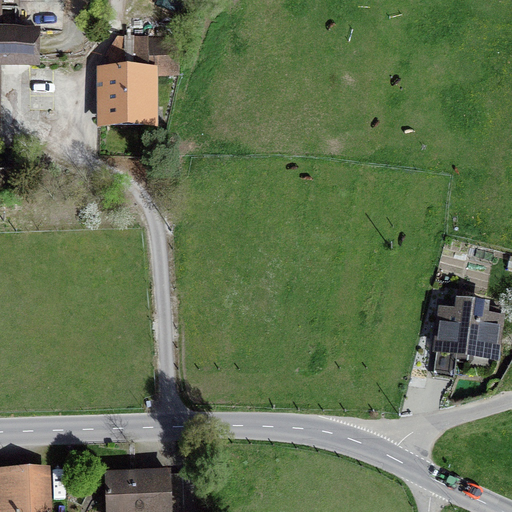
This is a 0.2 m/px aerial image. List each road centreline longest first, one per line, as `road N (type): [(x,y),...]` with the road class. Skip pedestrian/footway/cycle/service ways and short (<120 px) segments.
road 1 (tertiary): [(388,455),(303,428),(0,431)]
road 2 (unclassified): [(511,398),(425,427),(388,455)]
road 3 (tertiary): [(502,511),(388,455)]
